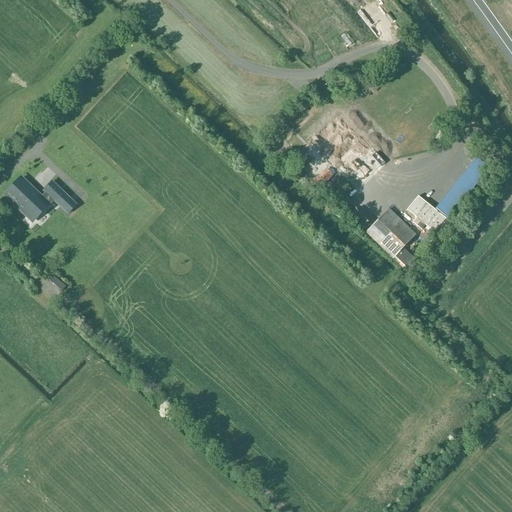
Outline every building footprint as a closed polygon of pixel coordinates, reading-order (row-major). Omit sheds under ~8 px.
[(338,117),(337,116),(311,142),(323,154),(320,158),(325,163),(327,160),(355,188),(357,186),(362,182),(363,183),(382,164),(384,166),(386,164),(384,163),(385,162),(339,116),(338,117)] [(369,142),(374,137),(367,130),(362,136),(369,142)] [(314,167),(323,176),(328,170),(319,162),(314,167)] [(68,200),(51,183),(43,192),(44,194),(39,199),(20,180),(4,197),(31,223),(47,206),(44,203),(49,198),(60,208),(68,200)] [(358,208),(350,216),(362,228),(371,220),(358,208)] [(392,260),(416,236),(389,209),(365,233),(392,260)] [(435,281),(426,291),(432,295),(440,285),(435,281)] [(43,318),(69,346),(75,340),(49,312),(43,318)]
